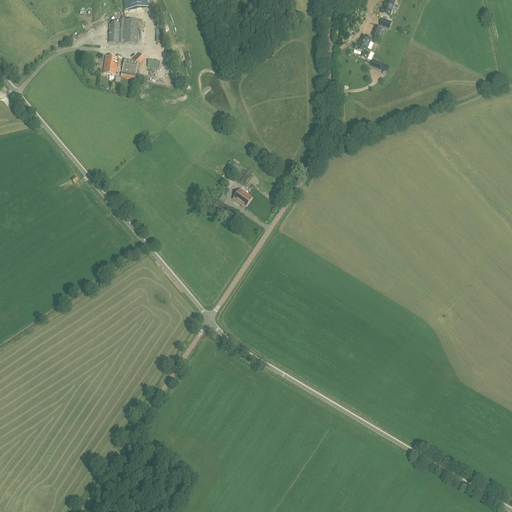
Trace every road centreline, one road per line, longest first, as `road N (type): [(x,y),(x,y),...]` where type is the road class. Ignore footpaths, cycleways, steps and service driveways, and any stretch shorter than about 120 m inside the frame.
road 1 (unclassified): [(209,321),(326,142),(329,21),(341,0)]
road 2 (unclassified): [(511,511),(232,345),(209,321)]
road 3 (unclassified): [(209,321),(16,95)]
road 4 (unclassified): [(81,511),(209,321)]
